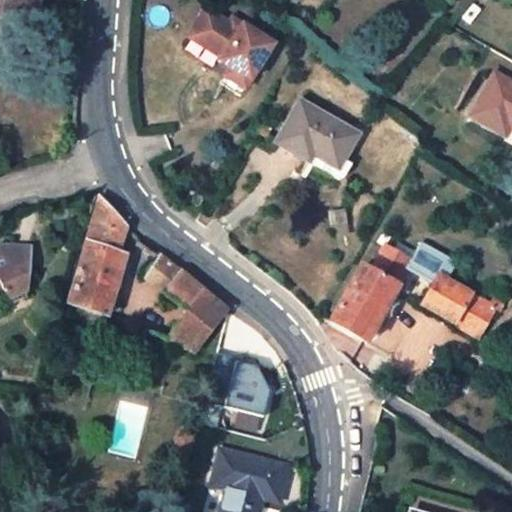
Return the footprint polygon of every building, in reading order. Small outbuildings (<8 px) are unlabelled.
[(0,0),(0,14),(36,21),(39,0),(0,0)] [(206,8),(188,38),(221,59),(220,62),(229,68),(220,83),(241,96),(274,44),(232,18),(229,23),(206,8)] [(81,34),(61,32),(59,67),(79,69),(81,34)] [(511,82),(494,72),(471,116),(504,136),(509,127),(511,129),(511,82)] [(298,101),(274,143),(309,164),(312,156),(338,170),(341,165),(357,135),(298,101)] [(312,156),(309,164),(338,181),(346,168),(341,165),(338,170),(312,156)] [(190,190),(185,199),(199,206),(204,198),(190,190)] [(102,316),(105,317),(125,256),(117,253),(125,228),(99,197),(67,304),(89,312),(86,321),(99,325),(102,316)] [(1,247),(0,247),(0,293),(3,292),(6,298),(28,288),(30,250),(1,247)] [(329,322),(364,344),(410,261),(384,247),(370,272),(360,267),(329,322)] [(144,279),(161,293),(178,272),(159,257),(144,279)] [(185,313),(167,342),(193,353),(227,312),(178,272),(161,293),(185,313)] [(494,308),(437,277),(420,305),(478,338),(494,308)] [(28,288),(6,298),(8,307),(27,298),(28,288)] [(268,416),(275,369),(237,364),(230,410),(268,416)] [(179,433),(171,463),(186,467),(194,438),(179,433)] [(285,469),(219,450),(210,484),(226,488),(231,490),(229,496),(224,494),(219,511),(275,511),(278,504),(276,503),(285,469)]
